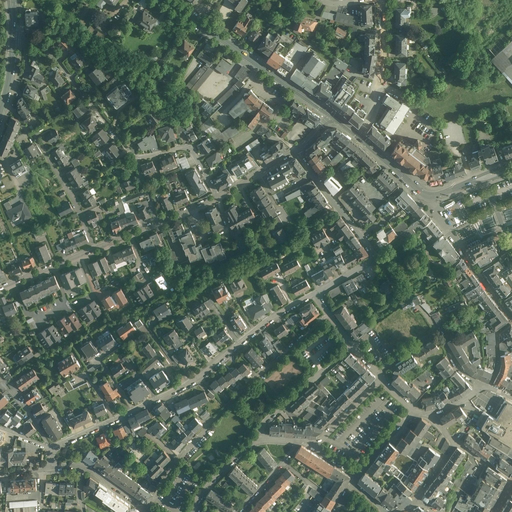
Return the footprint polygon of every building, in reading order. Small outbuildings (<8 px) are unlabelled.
[(247,2),(244,0),(229,0),(237,5),(235,8),(240,12),(247,2)] [(371,5),(360,6),(361,21),(361,26),(368,26),(369,26),(370,26),(371,26),(372,25),(372,24),(373,23),(372,22),(372,21),(371,5)] [(435,13),(437,14),(438,8),(429,6),(428,15),(435,16),(435,13)] [(133,8),(124,18),(127,21),(131,17),(136,11),(133,8)] [(402,8),(399,8),(396,8),(396,9),(394,9),(395,12),(396,12),(396,18),(405,17),(405,8),(402,8)] [(37,13),(30,13),(30,11),(29,10),(26,10),(25,11),(26,14),(25,14),(26,26),(38,25),(38,22),(40,22),(39,16),(37,16),(37,13)] [(157,20),(144,11),(141,15),(136,11),(131,17),(150,30),(157,20)] [(336,15),(323,11),(321,17),(335,20),(336,15)] [(358,18),(337,13),(336,15),(335,20),(356,25),(357,20),(358,18)] [(243,23),(240,20),(240,19),(232,30),(241,36),(252,20),(247,17),(243,23)] [(405,17),(396,18),(396,22),(395,23),(395,26),(396,26),(396,27),(405,26),(405,22),(405,20),(405,18),(410,18),(410,17),(405,17)] [(309,21),(298,18),(296,25),(295,25),(293,30),(300,33),(302,28),(311,31),(313,25),(312,25),(313,22),(309,21)] [(108,32),(98,25),(95,30),(97,32),(96,33),(97,34),(96,36),(102,41),(108,32)] [(347,33),(337,27),(335,31),(333,35),(336,36),(337,35),(343,39),(347,33)] [(261,35),(254,30),(253,32),(249,37),(249,38),(248,40),(251,42),(252,40),(255,43),(256,42),(257,42),(260,37),(259,37),(261,35)] [(196,41),(199,37),(192,32),(189,36),(196,41)] [(272,41),(270,39),(272,36),(268,33),(258,47),(262,50),(266,53),(268,54),(276,44),(281,37),(277,34),(272,41)] [(375,34),(365,33),(365,35),(360,35),(360,37),(360,41),(365,41),(365,43),(375,44),(375,40),(375,34)] [(403,34),(394,34),(394,40),(396,40),(396,43),(406,44),(408,44),(409,35),(407,35),(407,34),(403,34)] [(64,37),(57,43),(63,49),(65,48),(70,43),(64,37)] [(511,39),(501,50),(506,56),(511,50),(511,39)] [(195,48),(184,41),(178,50),(185,55),(184,58),(183,59),(185,61),(187,60),(189,56),(195,48)] [(75,48),(70,43),(65,48),(71,53),(75,48)] [(375,44),(365,43),(365,45),(360,45),(359,49),(364,49),(364,52),(367,53),(374,54),(374,48),(375,48),(375,44)] [(406,44),(396,43),(396,48),(394,48),(394,53),(395,53),(395,55),(407,56),(407,51),(406,51),(406,44)] [(280,44),(275,51),(274,51),(267,61),(277,68),(285,58),(279,54),(281,50),(282,51),(284,47),(280,44)] [(506,56),(501,50),(491,60),(502,72),(509,65),(506,57),(507,56),(506,56)] [(209,58),(201,52),(197,57),(206,64),(209,61),(211,63),(213,61),(212,60),(214,56),(212,54),(209,58)] [(374,54),(367,53),(366,57),(365,57),(364,60),(366,60),(365,62),(375,64),(376,61),(376,58),(377,54),(374,54)] [(84,63),(78,55),(71,60),(78,68),(84,63)] [(325,63),(313,55),(303,68),(315,77),(325,63)] [(293,64),(285,58),(277,68),(284,73),(287,70),(288,70),(293,64)] [(39,67),(33,59),(30,65),(33,66),(39,68),(39,67)] [(337,59),(334,64),(337,65),(336,67),(341,70),(342,69),(345,70),(348,66),(348,65),(339,60),(337,59)] [(231,66),(222,60),(217,66),(217,67),(215,70),(224,76),(225,75),(231,66)] [(206,64),(201,70),(205,73),(212,64),(211,63),(209,61),(206,64)] [(375,64),(365,62),(365,65),(364,64),(363,68),(364,68),(364,72),(374,73),(374,69),(375,67),(375,64)] [(405,63),(396,63),(396,68),(394,68),(394,72),(406,73),(407,69),(404,68),(405,63)] [(190,91),(190,92),(194,95),(215,70),(217,67),(212,64),(205,73),(190,91)] [(511,67),(509,65),(502,72),(511,83),(511,67)] [(250,71),(243,66),(238,73),(245,78),(250,71)] [(353,69),(348,66),(345,70),(340,79),(345,82),(353,69)] [(105,76),(98,68),(97,69),(96,68),(95,68),(92,71),(89,74),(92,77),(93,76),(98,83),(105,77),(105,76)] [(305,72),(302,70),(300,72),(297,69),(290,77),(295,80),(295,81),(297,82),(301,85),(307,77),(303,74),(305,72)] [(201,70),(186,88),(190,91),(205,73),(201,70)] [(37,74),(31,71),(28,78),(41,83),(44,76),(37,74)] [(57,71),(56,71),(49,76),(57,87),(64,81),(57,71)] [(406,73),(394,72),(393,82),(397,82),(397,84),(399,85),(400,84),(405,84),(406,73)] [(110,73),(105,76),(105,77),(108,81),(109,81),(113,77),(110,73)] [(245,78),(238,73),(236,75),(235,77),(239,81),(241,82),(243,80),(245,78)] [(113,77),(109,81),(111,84),(112,83),(117,79),(118,77),(115,75),(113,77)] [(320,82),(312,76),(311,79),(307,77),(301,85),(304,87),(309,91),(313,93),(320,82)] [(239,81),(235,85),(239,89),(244,84),(241,82),(239,81)] [(325,84),(321,81),(313,93),(325,102),(332,91),(329,90),(332,85),(326,81),(325,84)] [(124,83),(122,85),(121,85),(120,84),(118,86),(117,85),(106,94),(110,98),(109,99),(112,103),(113,102),(117,107),(122,103),(124,101),(127,98),(127,97),(129,96),(129,94),(131,92),(131,91),(130,89),(127,85),(125,83),(124,83)] [(37,89),(27,84),(25,89),(24,88),(23,91),(24,92),(23,93),(28,95),(27,96),(33,98),(37,89)] [(233,88),(215,105),(219,109),(239,89),(235,85),(232,87),(233,88)] [(349,89),(347,93),(348,94),(344,100),(347,103),(349,101),(351,102),(354,99),(358,90),(351,86),(349,89)] [(70,89),(62,96),(65,99),(63,100),(67,104),(76,97),(74,94),(72,91),(72,92),(70,89)] [(246,99),(244,100),(243,99),(229,112),(234,117),(237,115),(248,107),(249,108),(258,99),(252,93),(252,92),(251,90),(249,92),(247,90),(245,91),(245,93),(244,95),(244,96),(246,99)] [(340,96),(339,98),(339,99),(343,102),(344,100),(348,94),(347,93),(344,91),(340,96)] [(343,102),(339,99),(339,98),(340,96),(337,94),(335,96),(332,94),(326,103),(337,110),(343,102)] [(408,108),(387,96),(382,103),(390,108),(389,110),(386,108),(377,124),(384,128),(383,130),(392,135),(408,108)] [(20,113),(28,108),(22,98),(18,101),(19,102),(17,104),(19,107),(17,109),(20,113)] [(258,99),(249,108),(253,111),(257,113),(264,103),(258,99)] [(202,100),(197,106),(200,109),(205,103),(202,100)] [(301,105),(297,102),(294,100),(291,104),(289,107),(293,111),(292,112),(295,113),(292,116),(291,119),(294,121),(296,119),(297,119),(299,116),(298,115),(299,114),(300,112),(304,114),(307,109),(304,107),(301,105)] [(344,100),(343,102),(337,110),(342,114),(345,110),(346,111),(349,106),(351,102),(349,101),(347,103),(344,100)] [(82,103),(73,110),(78,117),(81,115),(87,110),(82,103)] [(212,109),(205,103),(200,109),(199,110),(207,117),(211,113),(210,112),(212,109)] [(273,109),(264,103),(257,113),(260,115),(266,119),(269,115),(273,109)] [(346,111),(345,110),(342,114),(348,120),(351,116),(354,111),(349,106),(346,111)] [(248,107),(237,115),(240,118),(247,113),(250,115),(253,111),(249,108),(248,107)] [(293,111),(289,107),(285,112),(292,116),(295,113),(292,112),(293,111)] [(28,108),(20,113),(22,116),(26,122),(30,119),(29,118),(31,116),(29,113),(30,111),(28,108)] [(157,113),(154,109),(147,114),(154,123),(162,116),(159,112),(157,113)] [(307,109),(304,114),(301,117),(303,118),(302,119),(300,119),(300,118),(295,124),(295,125),(298,127),(299,125),(304,128),(306,124),(305,123),(305,122),(306,121),(310,123),(316,115),(307,109)] [(358,109),(356,113),(354,111),(351,116),(348,120),(349,120),(358,128),(363,120),(364,119),(363,119),(366,114),(364,112),(364,111),(361,110),(361,111),(358,109)] [(304,114),(300,112),(299,114),(298,115),(299,116),(297,119),(296,119),(294,121),(293,122),(295,124),(300,118),(300,119),(301,117),(304,114)] [(257,113),(248,125),(250,127),(252,129),(260,119),(258,118),(260,115),(257,113)] [(92,115),(91,116),(91,115),(82,122),(83,123),(80,124),(83,128),(86,126),(92,133),(96,130),(93,126),(97,122),(94,119),(95,119),(92,115)] [(319,117),(316,115),(310,123),(306,121),(305,122),(311,126),(313,123),(316,125),(320,121),(319,117)] [(18,120),(11,117),(8,125),(10,126),(8,129),(7,129),(5,135),(14,141),(20,125),(16,124),(18,120)] [(210,118),(200,128),(200,140),(209,134),(217,128),(210,118)] [(181,121),(178,122),(178,124),(175,125),(178,133),(181,132),(181,131),(184,130),(181,121)] [(192,127),(190,122),(185,124),(187,129),(186,130),(188,133),(186,133),(187,134),(187,135),(191,142),(197,138),(191,127),(192,127)] [(236,123),(221,134),(226,142),(241,131),(236,123)] [(171,125),(159,129),(161,135),(165,134),(167,141),(173,139),(175,138),(173,132),(171,125)] [(377,129),(373,125),(367,133),(367,135),(375,142),(381,134),(376,130),(377,129)] [(262,126),(257,133),(261,136),(269,131),(262,126)] [(221,134),(217,128),(209,134),(218,148),(226,142),(221,134)] [(102,129),(94,135),(95,136),(92,139),(95,143),(98,141),(102,145),(102,144),(107,140),(109,138),(106,134),(105,133),(105,132),(102,129)] [(333,139),(331,129),(327,130),(326,131),(326,130),(321,136),(328,142),(331,138),(332,138),(333,139)] [(331,129),(333,139),(333,138),(334,138),(336,140),(337,140),(342,133),(336,129),(335,129),(331,129)] [(55,130),(46,136),(50,143),(60,137),(55,130)] [(156,141),(150,131),(145,135),(147,137),(139,142),(140,143),(140,144),(140,145),(141,145),(144,149),(156,141)] [(350,140),(342,133),(337,140),(336,140),(333,141),(332,141),(332,142),(335,144),(336,143),(343,149),(350,140)] [(4,134),(0,144),(0,154),(3,155),(3,154),(7,155),(11,146),(12,147),(14,142),(14,141),(5,135),(4,134)] [(384,138),(381,135),(381,134),(375,142),(384,150),(384,149),(385,151),(390,146),(388,145),(390,142),(388,141),(390,139),(386,136),(384,138)] [(316,143),(321,150),(328,145),(330,143),(321,136),(316,143)] [(207,139),(197,146),(199,149),(200,150),(210,143),(207,139)] [(257,139),(245,147),(249,152),(261,145),(257,139)] [(405,141),(402,139),(394,149),(394,150),(391,155),(394,157),(396,159),(399,162),(402,164),(402,163),(405,166),(409,169),(412,172),(414,173),(420,177),(422,178),(427,179),(431,178),(434,178),(434,179),(431,169),(432,169),(431,166),(431,165),(429,157),(427,158),(405,141)] [(415,145),(407,139),(405,141),(427,158),(429,157),(428,155),(419,148),(415,145)] [(359,147),(350,140),(343,149),(350,156),(351,155),(359,147)] [(278,142),(273,145),(273,146),(270,147),(270,148),(271,148),(275,156),(276,156),(279,155),(282,153),(285,151),(283,148),(285,147),(283,144),(280,145),(278,142)] [(343,149),(336,143),(335,144),(332,142),(330,143),(328,145),(339,154),(343,150),(342,150),(343,149)] [(493,147),(491,147),(490,143),(485,145),(484,144),(483,143),(480,144),(479,146),(481,150),(478,151),(480,159),(484,157),(483,158),(484,160),(485,160),(485,162),(487,163),(488,162),(490,163),(493,162),(493,160),(495,161),(498,160),(493,146),(492,142),(491,142),(493,147)] [(113,143),(105,150),(112,159),(121,152),(120,152),(117,149),(118,149),(117,149),(116,147),(113,144),(114,144),(113,143)] [(210,143),(200,150),(200,151),(201,151),(203,155),(213,147),(210,143)] [(321,150),(316,143),(315,143),(310,148),(306,152),(305,154),(306,157),(308,160),(316,154),(321,150)] [(32,144),(23,150),(29,160),(34,157),(33,156),(38,154),(39,156),(42,154),(38,148),(36,149),(32,144)] [(502,148),(504,153),(506,158),(511,155),(511,144),(502,148)] [(366,153),(359,147),(351,155),(356,159),(352,163),(351,162),(342,171),(346,176),(361,163),(360,162),(359,160),(366,153)] [(58,149),(52,152),(56,160),(64,155),(59,148),(58,149)] [(270,148),(268,150),(268,151),(261,155),(266,162),(275,157),(275,156),(271,148),(270,148)] [(472,153),(474,158),(471,159),(472,161),(468,163),(471,171),(481,167),(478,159),(480,159),(478,151),(472,153)] [(218,152),(207,159),(212,167),(215,164),(216,164),(217,164),(216,163),(221,160),(219,157),(220,156),(218,152)] [(376,163),(366,153),(359,160),(360,162),(367,168),(367,169),(368,170),(376,163)] [(318,158),(316,154),(308,160),(312,165),(320,159),(322,158),(321,156),(318,158)] [(331,162),(330,163),(333,167),(343,157),(339,154),(331,162)] [(68,163),(64,155),(56,160),(61,167),(68,163)] [(173,155),(166,158),(170,167),(177,164),(173,155)] [(180,158),(183,170),(189,168),(186,156),(180,158)] [(31,169),(24,157),(20,159),(25,167),(27,171),(31,169)] [(328,157),(321,162),(326,167),(330,163),(331,162),(328,157)] [(166,158),(160,161),(164,170),(170,167),(166,158)] [(17,162),(10,166),(17,177),(20,175),(18,172),(25,167),(20,159),(17,161),(17,162)] [(292,161),(288,162),(285,164),(280,166),(283,170),(285,175),(290,172),(290,173),(293,172),(295,172),(297,175),(304,170),(296,160),(294,159),(292,161)] [(321,162),(320,159),(312,165),(318,174),(326,167),(321,162)] [(440,159),(432,162),(433,164),(431,165),(431,166),(432,169),(431,169),(434,179),(444,175),(441,168),(442,164),(440,159)] [(459,164),(458,161),(456,160),(455,161),(454,162),(455,165),(452,166),(455,177),(466,173),(462,163),(459,164)] [(145,174),(155,170),(151,161),(141,165),(145,174)] [(240,162),(237,163),(237,164),(234,166),(234,167),(231,169),(236,177),(246,171),(240,162)] [(381,168),(376,163),(368,170),(367,169),(364,170),(365,171),(370,176),(373,174),(375,171),(377,172),(381,168)] [(452,164),(441,168),(444,175),(445,176),(446,181),(452,179),(455,177),(452,166),(452,164)] [(75,168),(66,174),(70,181),(79,175),(75,168)] [(195,169),(186,174),(198,197),(208,192),(195,169)] [(285,175),(283,170),(267,178),(274,190),(289,182),(285,175)] [(386,175),(383,171),(372,181),(387,196),(391,193),(392,194),(394,194),(398,189),(398,187),(397,186),(398,186),(391,179),(386,175)] [(328,172),(322,178),(324,182),(331,175),(328,172)] [(228,173),(225,175),(224,173),(224,174),(221,175),(227,186),(233,182),(230,176),(228,173)] [(79,175),(70,181),(74,187),(84,182),(79,175)] [(221,175),(217,178),(218,179),(216,181),(217,182),(214,184),(218,191),(227,186),(221,175)] [(337,181),(331,176),(332,175),(331,175),(324,182),(328,187),(329,189),(337,181)] [(387,196),(372,181),(370,183),(363,176),(354,184),(361,192),(367,198),(375,207),(387,196)] [(134,178),(124,182),(124,183),(126,189),(127,191),(137,186),(134,178)] [(312,181),(289,193),(292,198),(303,193),(304,193),(307,192),(308,191),(316,186),(312,181)] [(342,186),(337,181),(329,189),(330,191),(333,194),(342,186)] [(366,213),(369,211),(372,209),(375,207),(367,198),(361,192),(354,184),(345,192),(351,198),(352,197),(353,199),(352,200),(355,205),(356,204),(358,206),(364,212),(365,211),(366,213)] [(316,186),(308,191),(307,192),(304,193),(306,195),(308,194),(309,195),(306,197),(308,200),(308,199),(320,191),(316,186)] [(259,187),(248,193),(253,202),(254,201),(264,195),(259,187)] [(88,189),(80,195),(84,201),(94,195),(96,193),(93,188),(91,189),(89,190),(88,189)] [(189,200),(184,190),(179,192),(183,203),(189,200),(189,201),(189,200)] [(403,190),(395,198),(401,204),(404,202),(407,205),(412,200),(403,190)] [(320,191),(308,199),(309,201),(312,199),(314,203),(323,196),(320,191)] [(179,192),(173,195),(177,205),(178,205),(183,203),(179,192)] [(128,197),(127,198),(129,202),(139,198),(137,193),(128,197)] [(284,195),(280,197),(278,193),(273,196),(275,200),(278,205),(287,201),(284,195)] [(265,194),(264,195),(254,201),(259,209),(270,202),(265,194)] [(94,195),(84,201),(88,207),(92,204),(92,205),(96,202),(94,198),(96,197),(94,195)] [(122,197),(121,197),(123,204),(127,203),(129,202),(127,198),(128,197),(127,195),(122,197)] [(323,196),(314,203),(317,206),(312,209),(314,213),(328,203),(323,196)] [(121,197),(114,200),(117,207),(118,207),(121,214),(125,212),(123,205),(123,204),(121,197)] [(167,197),(160,200),(164,211),(172,208),(167,197)] [(114,200),(106,203),(110,211),(117,208),(117,207),(114,200)] [(407,205),(404,208),(406,209),(407,209),(409,211),(411,213),(418,206),(413,201),(412,200),(407,205)] [(270,202),(259,209),(264,217),(270,213),(275,211),(275,210),(270,202)] [(394,207),(389,202),(384,206),(387,209),(389,211),(394,207)] [(401,204),(399,207),(397,205),(395,207),(399,212),(400,212),(404,208),(407,205),(404,202),(401,204)] [(24,203),(7,212),(12,220),(21,215),(24,220),(24,219),(31,216),(24,203)] [(69,203),(61,207),(60,205),(57,207),(56,207),(61,216),(73,210),(69,203)] [(146,210),(145,206),(139,209),(141,216),(143,220),(150,217),(147,210),(146,210)] [(238,215),(233,206),(228,209),(229,210),(225,212),(230,220),(228,221),(232,229),(234,228),(237,233),(241,231),(241,230),(245,228),(243,223),(246,222),(241,214),(238,215)] [(425,214),(418,206),(411,213),(415,217),(414,218),(416,221),(417,220),(425,214)] [(216,207),(210,210),(209,209),(208,210),(207,211),(208,212),(205,213),(214,233),(219,230),(219,229),(224,226),(216,207)] [(311,208),(304,213),(307,218),(314,213),(312,209),(311,208)] [(250,209),(241,214),(246,222),(255,217),(250,209)] [(369,211),(366,213),(363,216),(368,222),(371,219),(372,220),(373,220),(376,218),(369,211)] [(95,212),(86,216),(91,228),(95,226),(95,224),(94,222),(98,219),(99,219),(97,216),(95,212)] [(397,214),(390,218),(393,221),(402,214),(400,212),(399,212),(397,214)] [(134,214),(126,217),(130,226),(136,224),(138,223),(134,214)] [(425,214),(417,220),(416,221),(408,227),(400,233),(397,235),(402,242),(410,236),(415,232),(416,233),(422,229),(421,228),(430,220),(425,214)] [(21,215),(12,220),(10,221),(13,227),(25,221),(24,219),(24,220),(21,215)] [(255,217),(246,222),(247,225),(257,220),(255,216),(255,217)] [(126,217),(118,220),(122,230),(124,229),(124,228),(129,226),(130,226),(126,217)] [(340,217),(332,223),(328,226),(331,231),(335,228),(337,230),(337,229),(345,224),(340,217)] [(279,219),(275,221),(278,227),(283,224),(279,219)] [(118,220),(112,223),(112,221),(110,221),(114,233),(122,230),(118,220)] [(402,221),(393,229),(397,235),(400,233),(408,227),(402,221)] [(431,221),(423,229),(425,231),(424,232),(425,232),(428,236),(437,228),(431,221)] [(175,227),(168,230),(173,242),(180,239),(186,255),(187,254),(190,261),(204,256),(206,261),(208,260),(209,262),(214,260),(213,258),(216,257),(217,259),(219,258),(220,259),(226,257),(220,242),(216,243),(211,245),(212,246),(210,247),(209,245),(202,248),(201,244),(199,245),(196,246),(195,244),(196,244),(190,231),(185,233),(184,231),(184,230),(182,224),(175,227)] [(339,237),(349,230),(345,224),(337,229),(341,234),(338,235),(339,237)] [(389,224),(376,233),(377,235),(376,235),(380,240),(384,236),(393,229),(392,228),(389,224)] [(272,233),(277,243),(287,238),(283,228),(272,233)] [(442,233),(437,228),(428,236),(426,238),(430,242),(432,240),(433,241),(442,233)] [(44,229),(33,234),(36,239),(46,235),(44,229)] [(323,229),(310,236),(317,248),(330,241),(323,229)] [(393,229),(384,236),(389,243),(397,235),(393,229)] [(349,230),(339,237),(340,238),(343,236),(346,240),(354,235),(349,230)] [(80,237),(75,239),(78,246),(88,242),(85,235),(84,235),(83,232),(78,234),(80,237)] [(148,238),(140,242),(142,247),(143,247),(145,251),(155,247),(154,245),(161,242),(160,241),(158,236),(157,233),(150,236),(151,238),(149,239),(148,238)] [(73,236),(73,235),(69,237),(68,237),(69,238),(69,237),(69,238),(71,238),(72,241),(70,241),(71,245),(69,246),(71,249),(78,246),(75,239),(73,236)] [(246,235),(241,237),(249,253),(253,249),(246,235)] [(368,254),(354,235),(346,240),(347,243),(348,242),(349,243),(348,244),(350,247),(351,246),(354,250),(356,249),(358,254),(356,255),(357,256),(356,256),(355,257),(358,260),(359,260),(359,261),(362,259),(362,258),(368,254)] [(444,236),(433,244),(439,251),(446,260),(448,259),(452,264),(454,262),(454,263),(455,264),(457,265),(462,259),(459,256),(454,249),(455,249),(444,236)] [(480,242),(466,250),(474,263),(479,260),(488,255),(497,250),(494,246),(497,245),(495,241),(493,236),(487,238),(487,239),(481,242),(480,242)] [(69,242),(68,239),(64,240),(65,242),(62,243),(62,245),(64,244),(65,248),(67,251),(71,249),(69,246),(71,245),(70,241),(69,242)] [(384,247),(379,240),(375,243),(381,250),(384,247)] [(45,245),(35,249),(41,263),(51,259),(49,254),(50,253),(49,250),(47,250),(45,245)] [(339,245),(333,249),(336,255),(340,253),(340,254),(343,251),(339,245)] [(132,247),(121,252),(125,260),(125,261),(132,258),(132,259),(136,258),(132,247)] [(179,265),(173,249),(167,251),(174,268),(179,266),(179,265)] [(121,251),(112,255),(116,264),(125,260),(121,252),(121,251)] [(152,252),(146,255),(148,261),(155,258),(152,252)] [(511,260),(508,252),(503,255),(504,258),(495,264),(494,265),(499,272),(504,269),(505,271),(511,267),(511,260)] [(350,255),(350,254),(347,255),(344,257),(345,258),(343,259),(345,263),(347,267),(357,261),(358,260),(355,257),(353,253),(350,255)] [(339,254),(336,256),(338,258),(334,260),(337,268),(343,264),(339,256),(340,256),(339,254)] [(488,255),(479,260),(480,261),(480,262),(481,265),(483,264),(484,265),(491,261),(488,255)] [(32,257),(28,259),(27,258),(25,259),(26,260),(22,262),(24,267),(25,269),(31,267),(36,265),(32,257)] [(109,267),(105,257),(100,259),(101,260),(97,261),(102,272),(103,275),(111,272),(109,267)] [(296,259),(282,266),(287,274),(293,270),(293,271),(294,270),(300,266),(296,259)] [(459,269),(454,273),(457,276),(467,268),(462,259),(457,265),(456,266),(454,269),(456,271),(458,268),(459,269)] [(334,260),(331,262),(329,260),(326,261),(327,264),(328,264),(331,271),(332,271),(337,268),(334,260)] [(97,261),(89,265),(93,276),(102,272),(97,261)] [(189,261),(179,265),(179,266),(181,271),(191,267),(189,261)] [(18,262),(11,265),(9,262),(6,264),(7,267),(11,276),(22,271),(20,268),(18,262)] [(276,262),(260,271),(265,278),(272,274),(273,274),(273,273),(280,269),(276,262)] [(327,264),(322,267),(323,269),(328,277),(333,274),(332,271),(331,271),(328,264),(327,264)] [(494,265),(483,272),(488,279),(496,274),(499,272),(494,265)] [(511,267),(505,271),(502,273),(507,280),(511,286),(511,267)] [(80,268),(61,276),(66,289),(86,281),(80,268)] [(457,276),(454,278),(457,281),(458,280),(459,279),(461,278),(464,275),(466,277),(465,278),(466,279),(472,274),(467,268),(457,276)] [(323,269),(317,273),(322,281),(324,279),(324,280),(325,279),(326,280),(327,279),(327,278),(328,278),(328,277),(323,269)] [(507,280),(502,273),(505,271),(504,269),(499,272),(496,274),(499,279),(502,283),(507,280)] [(322,281),(317,273),(311,276),(316,284),(317,284),(319,283),(320,282),(322,281)] [(163,276),(162,276),(161,274),(155,277),(157,279),(156,280),(161,288),(162,287),(164,290),(169,287),(168,284),(168,283),(167,282),(167,283),(163,276)] [(472,274),(466,279),(463,281),(461,283),(465,288),(476,280),(472,274)] [(487,279),(491,284),(499,279),(496,274),(488,279),(487,279)] [(351,280),(329,292),(330,294),(332,297),(342,291),(341,289),(344,287),(347,292),(347,291),(349,290),(351,294),(350,295),(353,299),(357,297),(361,295),(358,290),(355,286),(354,284),(359,281),(362,285),(367,282),(362,275),(352,280),(351,280)] [(54,276),(45,280),(46,280),(50,291),(53,290),(53,292),(60,289),(54,276)] [(241,279),(233,283),(232,281),(229,282),(230,284),(228,285),(233,293),(245,287),(241,279)] [(499,279),(491,284),(494,289),(502,283),(499,279)] [(46,280),(37,284),(37,285),(41,295),(42,295),(44,294),(45,296),(51,293),(50,291),(46,280)] [(305,280),(292,288),(296,295),(302,292),(304,291),(310,288),(305,280)] [(476,280),(465,288),(467,293),(479,285),(476,280)] [(511,291),(511,286),(507,280),(502,283),(506,288),(510,293),(511,291)] [(394,290),(388,281),(379,286),(381,289),(380,289),(382,292),(383,292),(386,296),(394,290)] [(362,285),(358,288),(360,291),(369,285),(367,282),(362,285)] [(494,289),(498,294),(506,288),(502,283),(494,289)] [(221,285),(215,288),(216,289),(213,290),(219,303),(224,300),(225,302),(227,301),(226,299),(231,297),(225,284),(222,286),(221,285)] [(37,285),(28,288),(29,289),(33,299),(36,298),(36,300),(43,298),(42,295),(41,295),(37,285)] [(147,285),(134,293),(140,303),(154,295),(150,290),(147,285)] [(282,293),(278,285),(270,290),(279,305),(286,301),(282,294),(282,292),(282,293)] [(467,293),(465,294),(467,298),(482,288),(479,285),(467,293)] [(482,288),(467,298),(469,301),(470,301),(484,291),(482,288)] [(510,293),(506,288),(498,294),(502,298),(510,293)] [(29,289),(20,293),(25,306),(26,306),(25,304),(27,303),(28,305),(34,302),(33,299),(29,289)] [(127,302),(120,290),(112,294),(113,296),(110,298),(114,305),(117,303),(119,307),(127,302)] [(484,291),(470,301),(469,301),(468,302),(469,304),(468,304),(472,310),(476,306),(478,305),(488,297),(484,291)] [(413,298),(410,294),(406,297),(407,297),(404,299),(405,301),(400,305),(404,310),(407,307),(415,304),(417,302),(420,301),(417,296),(413,298)] [(110,298),(109,296),(101,300),(106,309),(114,305),(110,298)] [(266,304),(261,296),(256,299),(259,305),(248,311),(248,310),(245,311),(249,318),(251,316),(253,320),(269,311),(269,310),(266,304)] [(476,306),(479,310),(481,309),(485,314),(495,306),(488,297),(478,305),(476,306)] [(13,304),(7,306),(4,298),(0,299),(0,301),(3,308),(6,317),(7,317),(6,315),(16,312),(16,313),(17,313),(13,304)] [(429,308),(422,299),(420,301),(417,302),(426,311),(429,308)] [(464,300),(449,307),(451,310),(454,308),(455,310),(466,305),(464,300)] [(101,314),(94,302),(79,312),(86,324),(101,314)] [(204,302),(193,309),(196,315),(198,314),(200,317),(208,312),(206,308),(208,307),(204,302)] [(165,304),(154,311),(159,319),(162,317),(163,317),(168,314),(170,312),(165,304)] [(310,304),(300,309),(305,316),(315,309),(312,304),(310,304)] [(495,306),(485,314),(488,318),(490,317),(491,319),(500,312),(495,306)] [(352,320),(343,308),(335,314),(344,326),(352,320)] [(315,309),(305,316),(306,316),(307,318),(304,320),(302,318),(299,321),(296,323),(298,325),(299,325),(300,326),(301,326),(302,325),(304,327),(306,326),(307,325),(309,323),(315,318),(319,314),(315,309)] [(496,332),(508,322),(500,312),(491,319),(489,321),(485,324),(486,324),(487,326),(490,324),(494,329),(496,332)] [(81,326),(73,314),(66,319),(65,318),(61,321),(57,323),(65,335),(68,332),(72,330),(74,333),(73,331),(81,326)] [(484,315),(478,320),(480,326),(482,325),(484,325),(484,326),(486,324),(485,324),(489,321),(484,315)] [(186,317),(185,316),(182,318),(183,319),(179,321),(180,323),(178,324),(179,327),(181,325),(184,330),(192,325),(186,317)] [(295,316),(285,323),(285,324),(289,329),(291,327),(296,323),(299,321),(295,316)] [(439,317),(434,319),(439,328),(444,325),(439,317)] [(241,320),(233,326),(239,333),(246,328),(241,320)] [(352,320),(344,326),(349,332),(357,326),(352,320)] [(139,321),(135,324),(138,329),(143,325),(139,321)] [(357,326),(349,332),(352,337),(355,341),(360,338),(367,331),(372,328),(366,321),(358,327),(357,326)] [(399,347),(382,321),(374,326),(391,352),(399,347)] [(130,322),(126,325),(127,326),(126,327),(126,326),(125,326),(125,327),(124,327),(124,328),(123,328),(122,327),(117,331),(123,340),(136,331),(130,322)] [(282,325),(274,332),(280,339),(288,332),(287,331),(283,326),(282,325)] [(201,326),(194,331),(199,338),(201,336),(206,333),(201,326)] [(506,339),(511,333),(511,327),(511,326),(503,333),(499,336),(500,343),(504,340),(506,339)] [(52,327),(38,336),(46,348),(60,339),(52,327)] [(450,329),(445,332),(446,334),(450,340),(455,337),(450,329)] [(488,340),(495,339),(495,333),(496,332),(494,329),(490,332),(488,329),(486,330),(480,332),(481,336),(487,334),(487,335),(488,335),(488,340)] [(179,338),(174,330),(167,335),(168,336),(165,338),(169,345),(172,342),(175,346),(181,341),(179,338)] [(219,334),(224,340),(229,336),(224,330),(219,334)] [(457,341),(455,337),(450,340),(448,342),(452,349),(457,357),(461,364),(469,359),(462,348),(474,341),(477,339),(473,332),(461,339),(457,341)] [(224,340),(219,334),(217,335),(216,333),(212,336),(219,344),(224,340)] [(116,344),(110,334),(104,338),(111,348),(112,347),(112,346),(116,344)] [(111,348),(104,338),(98,342),(104,351),(109,349),(111,348)] [(267,341),(265,338),(259,343),(265,352),(268,356),(272,353),(269,349),(272,346),(268,340),(267,341)] [(474,359),(471,361),(469,359),(461,364),(465,370),(469,373),(472,376),(476,377),(480,379),(484,370),(477,367),(476,366),(480,361),(479,358),(480,357),(479,352),(477,351),(477,347),(479,346),(478,339),(477,339),(474,341),(475,342),(475,346),(472,348),(472,353),(473,354),(474,359)] [(433,340),(416,351),(421,358),(438,347),(433,340)] [(500,357),(509,354),(509,350),(503,342),(504,341),(504,340),(500,343),(500,357)] [(98,353),(90,341),(80,348),(87,359),(88,359),(91,357),(92,357),(94,355),(94,356),(94,355),(98,353)] [(209,342),(202,348),(209,356),(216,351),(209,342)] [(156,354),(148,343),(142,348),(151,361),(155,358),(153,356),(156,354)] [(489,345),(486,346),(487,354),(487,357),(489,357),(495,357),(494,345),(489,345)] [(27,348),(14,357),(21,366),(34,357),(27,348)] [(257,355),(251,348),(244,355),(245,354),(251,361),(257,355)] [(187,351),(186,350),(187,350),(186,349),(186,350),(179,354),(179,355),(186,365),(187,365),(193,361),(194,360),(193,360),(193,359),(193,358),(192,356),(191,356),(189,353),(190,353),(189,353),(188,351),(187,351)] [(159,351),(156,354),(153,356),(155,358),(155,357),(158,361),(160,359),(163,356),(159,351)] [(511,352),(509,354),(500,357),(501,365),(500,372),(498,376),(504,379),(506,376),(510,378),(511,374),(511,365),(511,364),(510,357),(511,356),(511,352)] [(375,377),(350,353),(345,358),(344,358),(341,361),(347,368),(350,364),(361,375),(358,378),(359,378),(363,382),(367,385),(367,386),(368,385),(367,385),(375,377)] [(411,354),(396,365),(398,368),(401,372),(416,362),(411,354)] [(263,361),(257,355),(251,361),(257,367),(256,368),(263,361)] [(75,362),(71,356),(58,364),(62,370),(60,371),(63,377),(70,373),(71,374),(74,372),(73,371),(80,367),(77,361),(75,362)] [(444,356),(435,364),(441,370),(439,372),(438,373),(439,372),(444,378),(453,370),(448,363),(449,362),(444,356)] [(151,361),(140,371),(144,375),(156,365),(155,364),(158,361),(155,357),(151,361)] [(121,364),(112,371),(116,377),(125,370),(121,364)] [(246,367),(243,364),(237,370),(243,376),(245,374),(248,376),(251,373),(250,371),(246,367)] [(237,370),(236,368),(231,374),(236,379),(236,380),(239,377),(240,379),(243,376),(237,370)] [(398,368),(392,373),(397,376),(398,375),(401,372),(398,368)] [(427,369),(417,377),(421,382),(431,374),(427,369)] [(32,370),(26,375),(22,378),(15,382),(22,391),(39,379),(32,370)] [(484,370),(480,379),(488,383),(492,373),(484,370)] [(155,375),(149,379),(157,390),(170,381),(163,371),(158,375),(157,373),(155,375)] [(231,374),(229,372),(224,377),(229,383),(230,383),(232,381),(233,383),(236,379),(231,374)] [(465,382),(456,372),(450,377),(459,386),(456,389),(459,392),(462,396),(471,388),(465,382)] [(399,389),(405,381),(398,375),(397,376),(391,382),(399,389)] [(224,377),(222,376),(217,381),(223,387),(225,385),(226,386),(229,383),(224,377)] [(498,376),(494,384),(500,387),(504,379),(498,376)] [(327,377),(320,383),(324,387),(331,381),(327,377)] [(362,390),(354,383),(351,386),(350,385),(351,385),(342,377),(339,380),(348,388),(349,388),(357,395),(362,390)] [(363,382),(359,378),(354,383),(362,390),(367,385),(363,382)] [(504,379),(500,387),(504,389),(509,380),(506,378),(505,380),(504,379)] [(131,397),(127,391),(132,388),(132,387),(137,383),(137,384),(142,381),(141,379),(123,391),(128,398),(130,397),(130,398),(131,397)] [(217,381),(216,380),(210,385),(211,386),(216,391),(218,389),(221,392),(224,388),(217,381)] [(74,390),(68,381),(63,384),(68,393),(74,390)] [(137,383),(132,387),(132,388),(127,391),(131,397),(135,402),(141,398),(142,398),(144,397),(144,396),(150,392),(142,381),(137,384),(137,383)] [(405,381),(399,389),(404,394),(405,393),(413,399),(414,399),(420,391),(410,382),(408,384),(405,381)] [(113,391),(107,382),(100,386),(101,386),(106,395),(105,395),(109,401),(116,396),(113,391)] [(87,383),(78,387),(78,388),(80,393),(89,389),(87,383)] [(329,393),(324,387),(320,383),(317,386),(319,389),(322,391),(326,396),(329,393)] [(66,395),(59,385),(55,387),(51,390),(53,394),(55,396),(59,394),(62,397),(61,398),(66,394),(66,395)] [(312,386),(302,394),(307,398),(311,400),(322,391),(319,389),(316,391),(312,386)] [(456,389),(455,387),(450,391),(457,399),(463,397),(462,396),(459,392),(456,389)] [(357,395),(349,388),(348,388),(344,393),(352,400),(357,395)] [(428,390),(424,394),(425,399),(432,397),(431,395),(428,390)] [(457,399),(450,391),(449,392),(448,390),(445,393),(444,393),(450,400),(451,402),(457,399)] [(450,400),(444,393),(445,393),(443,391),(440,394),(439,396),(444,403),(446,402),(450,400)] [(32,392),(23,398),(28,405),(34,401),(40,397),(39,397),(37,393),(35,395),(32,392)] [(187,400),(191,408),(208,400),(204,392),(187,400)] [(337,401),(336,401),(329,393),(326,396),(331,401),(329,403),(332,406),(329,410),(336,416),(344,409),(337,401)] [(344,393),(336,401),(337,401),(344,409),(352,400),(344,393)] [(307,398),(302,394),(296,400),(303,408),(302,408),(306,410),(308,406),(311,401),(311,400),(307,398)] [(438,395),(432,397),(433,398),(435,401),(438,406),(439,407),(444,403),(439,396),(438,395)] [(4,397),(0,400),(0,408),(8,401),(4,397)] [(425,399),(422,400),(422,401),(421,402),(422,406),(424,406),(425,410),(438,406),(435,401),(433,398),(432,397),(425,399)] [(187,398),(174,404),(178,413),(191,407),(191,408),(187,400),(187,398)] [(511,402),(505,399),(496,415),(499,416),(496,420),(485,413),(478,426),(490,436),(488,443),(494,447),(502,452),(511,457),(511,402)] [(303,408),(296,400),(289,406),(296,414),(302,408),(303,408)] [(112,401),(107,404),(110,409),(115,406),(112,401)] [(170,412),(162,403),(161,404),(161,403),(153,407),(159,414),(161,413),(166,418),(171,414),(170,412)] [(33,409),(37,416),(45,411),(41,404),(39,405),(33,409)] [(98,406),(94,408),(97,416),(97,415),(102,413),(103,413),(106,412),(103,404),(98,406)] [(316,410),(308,406),(306,410),(309,412),(315,415),(317,417),(319,414),(323,407),(319,405),(316,410)] [(336,416),(327,409),(323,407),(319,414),(322,416),(330,422),(336,416)] [(460,407),(456,410),(456,409),(451,412),(457,419),(460,423),(463,421),(461,419),(466,416),(461,408),(460,407)] [(147,409),(135,415),(139,423),(143,421),(142,421),(150,417),(149,413),(147,409)] [(13,417),(5,410),(1,417),(0,417),(0,421),(4,424),(5,424),(7,425),(10,422),(16,426),(22,417),(17,413),(13,417)] [(75,417),(70,419),(74,428),(91,420),(88,411),(75,417)] [(206,411),(200,417),(204,421),(210,415),(206,411)] [(309,412),(308,414),(307,414),(306,416),(305,416),(304,418),(309,421),(315,415),(309,412)] [(457,419),(451,412),(440,419),(445,426),(457,419)] [(53,418),(51,415),(42,420),(44,424),(43,424),(50,436),(51,436),(54,439),(62,434),(60,430),(61,429),(54,417),(53,418)] [(139,423),(135,415),(135,416),(128,419),(131,426),(132,428),(133,428),(140,425),(139,423)] [(181,420),(176,415),(172,419),(176,424),(178,421),(179,422),(181,420)] [(330,422),(322,416),(313,425),(314,426),(317,426),(324,429),(330,422)] [(30,418),(24,423),(26,427),(30,423),(32,422),(30,418)] [(202,425),(195,418),(188,426),(195,432),(202,425)] [(422,419),(413,431),(420,436),(424,439),(426,437),(431,440),(434,435),(426,430),(429,424),(422,419)] [(195,432),(189,427),(186,430),(182,427),(183,426),(179,422),(178,421),(176,424),(179,427),(190,437),(195,433),(195,432)] [(36,430),(30,423),(26,427),(23,429),(28,436),(36,430)] [(167,429),(160,423),(154,428),(152,426),(150,429),(154,433),(158,437),(167,429)] [(309,424),(306,425),(304,425),(304,428),(302,428),(302,437),(310,438),(311,431),(311,428),(310,424),(310,423),(309,423),(309,424)] [(324,429),(317,426),(314,426),(314,427),(312,427),(312,424),(310,424),(311,428),(311,431),(321,432),(324,429)] [(302,428),(296,427),(296,425),(294,425),(293,426),(293,437),(302,437),(302,428)] [(123,426),(113,430),(115,435),(118,434),(120,438),(127,435),(123,426)] [(279,427),(272,426),(272,428),(270,428),(269,436),(280,436),(279,427)] [(293,426),(285,426),(285,436),(293,437),(293,426)] [(144,427),(137,433),(142,438),(148,431),(144,427)] [(190,437),(179,427),(176,430),(180,433),(177,435),(180,438),(185,443),(185,442),(190,437)] [(403,438),(412,444),(414,446),(417,441),(420,436),(413,431),(410,429),(403,438)] [(431,440),(429,443),(433,447),(439,436),(434,433),(434,435),(431,440)] [(104,435),(97,438),(98,441),(97,443),(99,444),(101,448),(108,444),(106,439),(104,435)] [(463,444),(470,448),(474,442),(475,440),(468,435),(464,439),(466,440),(463,444)] [(412,444),(403,438),(401,437),(395,447),(400,450),(405,454),(412,444)] [(180,438),(176,441),(174,439),(171,443),(173,444),(172,446),(177,451),(185,443),(180,438)] [(469,449),(477,454),(481,449),(483,447),(482,447),(485,442),(482,439),(478,445),(474,442),(470,448),(469,449)] [(446,440),(440,451),(445,455),(449,445),(446,440)] [(422,444),(417,441),(414,446),(412,444),(405,454),(406,455),(410,457),(417,447),(419,449),(422,444)] [(488,443),(487,442),(487,444),(485,447),(488,450),(492,452),(493,448),(494,447),(488,443)] [(395,447),(389,443),(388,444),(387,444),(385,446),(386,447),(382,452),(381,451),(379,454),(380,454),(379,456),(390,463),(400,450),(395,447)] [(311,453),(301,447),(300,449),(295,456),(305,462),(305,461),(311,453)] [(277,464),(264,448),(256,455),(261,461),(263,464),(264,464),(269,471),(277,464)] [(440,455),(429,448),(423,457),(431,463),(433,465),(440,455)] [(465,453),(457,448),(450,458),(457,464),(465,453)] [(14,449),(1,450),(0,461),(0,464),(14,464),(13,453),(14,453),(14,449)] [(489,455),(492,452),(488,450),(487,451),(485,450),(484,451),(481,449),(477,454),(485,460),(489,455)] [(405,454),(400,450),(390,463),(397,468),(400,471),(405,474),(406,471),(409,467),(412,463),(415,465),(417,462),(416,462),(417,461),(406,455),(405,454)] [(98,457),(89,451),(84,459),(92,464),(98,457)] [(164,451),(159,456),(154,451),(150,455),(162,467),(170,458),(164,451)] [(14,453),(13,453),(14,464),(27,463),(26,452),(14,453)] [(498,463),(493,461),(497,455),(492,452),(489,455),(485,460),(495,467),(498,463)] [(511,457),(502,452),(501,454),(500,457),(501,458),(511,464),(511,457)] [(311,453),(305,461),(314,467),(319,458),(311,453)] [(103,455),(100,458),(98,457),(92,464),(100,470),(108,463),(111,461),(103,455)] [(162,467),(150,455),(144,461),(145,463),(142,465),(148,471),(147,471),(150,474),(154,478),(164,468),(162,467)] [(476,460),(468,455),(468,459),(468,460),(472,464),(464,477),(458,488),(460,490),(463,492),(464,492),(468,486),(476,491),(477,489),(476,488),(470,484),(471,483),(469,480),(468,479),(472,475),(478,466),(475,461),(476,460)] [(390,463),(379,456),(374,462),(383,468),(390,473),(392,471),(397,474),(400,471),(397,468),(390,463)] [(423,457),(420,456),(417,461),(416,462),(417,462),(427,469),(428,469),(431,463),(423,457)] [(334,467),(319,458),(314,467),(319,470),(318,471),(323,474),(324,473),(329,476),(334,467)] [(450,458),(442,469),(451,475),(450,474),(457,464),(450,458)] [(509,477),(511,471),(511,464),(501,458),(498,463),(495,467),(509,477)] [(468,460),(458,474),(464,477),(472,464),(468,460)] [(108,463),(100,470),(109,477),(118,469),(121,465),(118,462),(114,467),(112,465),(111,466),(108,463)] [(383,468),(374,462),(368,469),(372,473),(376,476),(383,468)] [(409,467),(423,476),(424,475),(425,473),(427,471),(426,471),(428,469),(427,469),(417,462),(415,465),(412,463),(409,467)] [(247,476),(235,465),(227,474),(238,485),(247,476)] [(336,480),(345,486),(349,479),(347,477),(348,476),(342,472),(341,472),(340,471),(334,467),(329,476),(336,480)] [(423,476),(409,467),(406,471),(405,474),(406,475),(418,483),(419,481),(420,482),(421,479),(422,477),(423,478),(423,476)] [(507,481),(488,468),(485,473),(489,476),(504,485),(507,481)] [(118,469),(109,477),(122,486),(129,477),(118,469)] [(451,475),(442,469),(440,473),(449,479),(451,475)] [(295,477),(288,470),(283,474),(290,481),(295,477)] [(365,474),(365,473),(358,482),(374,495),(376,492),(381,486),(369,477),(365,474)] [(449,479),(440,473),(436,476),(448,485),(450,487),(451,485),(453,482),(449,479)] [(283,474),(277,480),(285,489),(284,487),(290,481),(283,474)] [(464,477),(458,474),(455,478),(455,479),(451,486),(457,488),(458,488),(464,477)] [(402,481),(411,489),(413,490),(418,483),(406,475),(402,481)] [(258,486),(247,476),(238,485),(250,495),(258,486)] [(436,476),(433,480),(441,486),(443,484),(447,487),(448,485),(436,476)] [(504,485),(489,476),(486,482),(486,481),(490,483),(501,490),(504,485)] [(141,485),(129,477),(122,486),(134,494),(141,485)] [(35,478),(22,480),(24,491),(31,491),(31,489),(36,489),(35,478)] [(98,483),(91,478),(90,481),(89,480),(85,485),(89,488),(88,489),(89,490),(90,489),(93,491),(99,483),(99,482),(98,483)] [(402,481),(400,479),(396,484),(403,490),(407,494),(411,489),(402,481)] [(22,480),(11,480),(12,492),(18,492),(18,490),(23,490),(23,491),(24,491),(22,480)] [(285,489),(277,480),(275,482),(276,483),(274,485),(281,493),(283,490),(284,490),(285,489)] [(345,486),(336,480),(328,493),(337,499),(345,486)] [(441,486),(433,480),(430,485),(436,490),(439,492),(443,487),(441,486)] [(490,483),(486,481),(486,482),(482,480),(477,489),(472,498),(480,503),(490,508),(501,490),(490,483)] [(53,482),(46,481),(45,491),(52,492),(52,493),(53,482)] [(67,483),(60,482),(59,493),(59,492),(66,493),(67,482),(67,483)] [(147,490),(146,489),(148,485),(143,482),(141,485),(134,494),(147,503),(152,494),(156,488),(152,485),(150,488),(149,487),(147,490)] [(393,482),(390,487),(387,490),(388,490),(387,492),(389,493),(396,484),(393,482)] [(114,493),(99,483),(93,491),(102,497),(101,498),(107,502),(114,493)] [(281,493),(274,485),(268,491),(267,491),(275,499),(281,493)] [(436,490),(430,485),(426,490),(433,494),(436,490)] [(476,491),(468,486),(464,492),(464,493),(471,497),(472,498),(476,491)] [(382,488),(378,493),(376,492),(374,495),(381,500),(387,492),(382,488)] [(224,499),(211,490),(206,497),(210,500),(215,504),(215,503),(219,506),(224,499)] [(407,494),(403,490),(399,494),(401,496),(399,498),(398,500),(396,499),(395,499),(400,506),(407,501),(410,497),(407,494)] [(433,494),(426,490),(424,493),(425,493),(430,496),(431,498),(434,499),(436,497),(435,496),(433,494)] [(275,499),(267,491),(266,493),(266,494),(264,496),(271,503),(273,501),(274,501),(275,499)] [(385,504),(391,495),(389,493),(387,492),(381,500),(385,504)] [(391,495),(385,504),(390,507),(395,499),(396,499),(398,500),(399,498),(401,496),(399,494),(397,492),(393,497),(391,495)] [(472,498),(471,497),(464,493),(464,492),(463,492),(461,495),(463,496),(461,499),(464,501),(465,501),(467,502),(473,505),(475,506),(476,507),(484,511),(487,511),(490,508),(480,503),(472,498)] [(123,511),(127,506),(129,503),(114,493),(107,502),(121,511),(123,511)] [(437,495),(436,497),(434,499),(431,503),(434,506),(437,502),(440,505),(443,499),(437,494),(437,495)] [(264,496),(258,502),(257,502),(265,510),(265,509),(271,503),(264,496)] [(335,501),(325,496),(321,503),(326,506),(330,509),(335,501)] [(459,498),(454,507),(458,509),(462,511),(465,508),(467,502),(465,501),(464,501),(461,499),(459,498)] [(234,511),(237,508),(224,499),(219,506),(223,509),(226,511),(234,511)] [(265,510),(257,502),(256,504),(254,507),(259,511),(263,511),(264,511),(265,510)] [(473,505),(467,502),(465,508),(462,511),(463,511),(470,511),(473,506),(473,505)] [(129,503),(127,506),(128,507),(128,510),(127,511),(126,511),(140,511),(139,510),(138,509),(137,509),(136,508),(135,508),(134,508),(133,508),(132,508),(130,508),(130,504),(129,503)]
